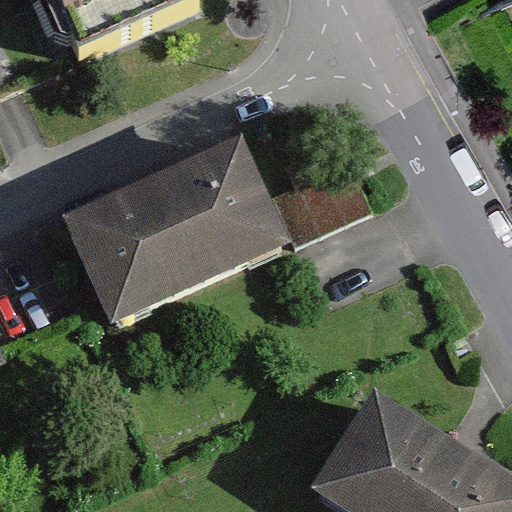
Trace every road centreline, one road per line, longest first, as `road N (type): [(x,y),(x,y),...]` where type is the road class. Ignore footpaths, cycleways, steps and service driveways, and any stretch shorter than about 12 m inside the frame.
road 1 (residential): [(370,58),(0,218)]
road 2 (residential): [(511,318),(370,58)]
